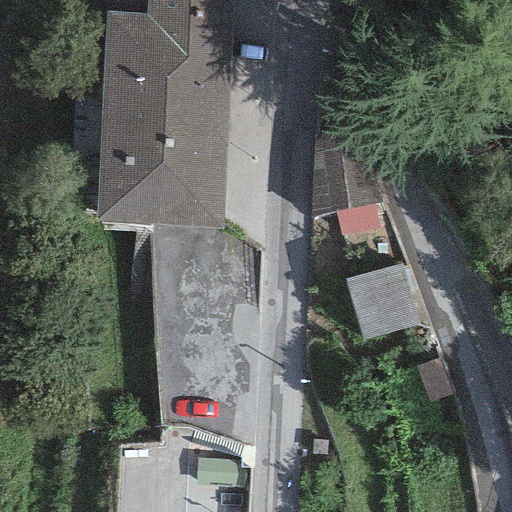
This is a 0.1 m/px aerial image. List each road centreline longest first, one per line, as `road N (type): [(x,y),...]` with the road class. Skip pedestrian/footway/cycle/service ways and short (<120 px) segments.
road 1 (residential): [(336,0),(472,397),(495,511)]
road 2 (tertiary): [(279,511),(296,0)]
